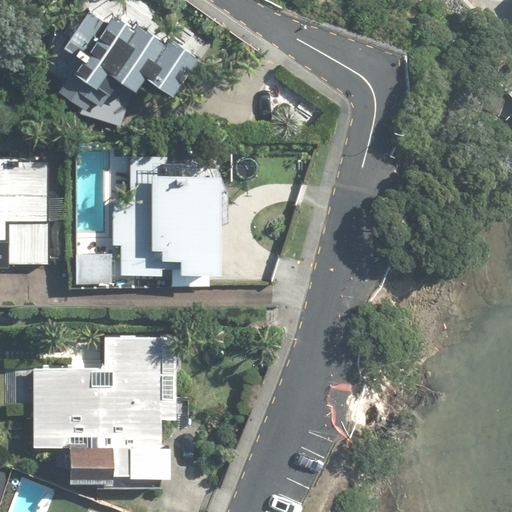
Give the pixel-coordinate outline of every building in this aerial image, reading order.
[(112,69),(137,86),(146,72),(172,89),(197,53),(173,36),(159,56),(155,53),(163,41),(115,8),(108,18),(89,6),(66,41),(83,52),(59,87),(86,106),(112,69)] [(511,68),(500,79),(511,91),(511,68)] [(113,242),(120,242),(120,270),(162,271),(162,254),(183,254),(183,268),(221,268),(222,171),(169,171),(169,156),(130,155),(130,195),(113,195),(113,242)] [(0,261),(52,261),(51,157),(0,157),(0,261)] [(169,439),(163,439),(164,334),(105,334),(105,365),(34,364),(34,443),(71,443),(71,478),(168,478),(169,439)]
